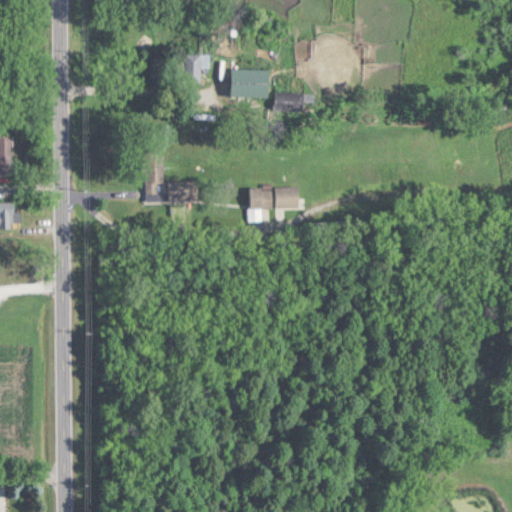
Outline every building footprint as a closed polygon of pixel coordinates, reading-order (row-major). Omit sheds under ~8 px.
[(206,69),(206,56),(174,55),(173,81),(195,82),(195,68),(206,69)] [(222,96),(259,98),(261,70),(223,69),(222,96)] [(269,110),(298,111),(298,93),(270,92),(269,110)] [(0,167),(9,167),(7,137),(0,136),(0,167)] [(159,154),(140,155),(141,201),(160,200),(159,154)] [(245,222),(261,221),(261,209),(294,207),(293,186),(244,188),(245,222)] [(0,228),(8,229),(7,202),(0,202),(0,228)]
